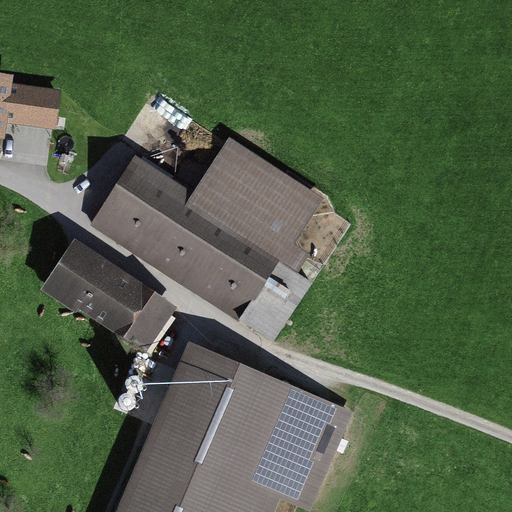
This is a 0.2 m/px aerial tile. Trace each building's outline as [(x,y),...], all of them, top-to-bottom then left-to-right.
[(4,82),(0,81),(0,142),(1,131),(49,136),(53,104),(2,98),(4,82)] [(191,207),(135,168),(99,220),(241,319),(318,210),(231,150),(191,207)] [(174,315),(74,250),(47,290),(147,355),(174,315)] [(322,511),(360,422),(183,349),(115,511),(281,511),(283,509),(289,511),(322,511)] [(152,423),(170,376),(135,362),(116,410),(152,423)]
